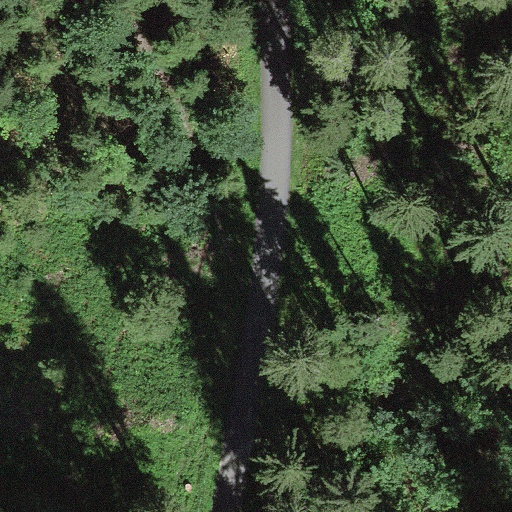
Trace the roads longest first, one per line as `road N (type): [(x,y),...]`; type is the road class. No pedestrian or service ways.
road 1 (track): [(267,226),(277,138),(274,0)]
road 2 (track): [(251,425),(267,226)]
